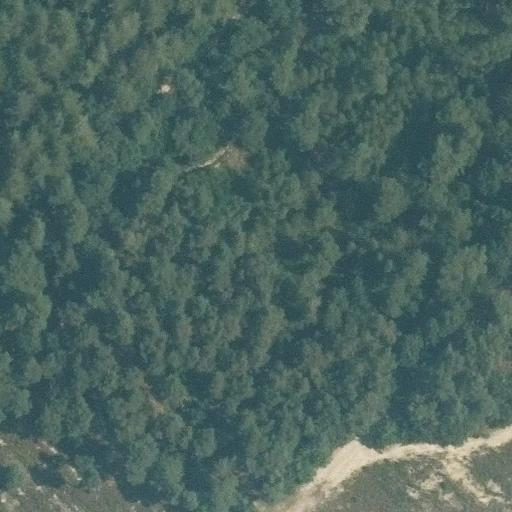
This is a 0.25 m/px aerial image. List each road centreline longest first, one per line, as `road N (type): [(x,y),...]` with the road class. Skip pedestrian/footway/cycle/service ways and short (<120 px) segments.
road 1 (track): [(4,242),(253,0)]
road 2 (unknown): [(511,293),(277,511)]
road 3 (track): [(278,511),(182,416)]
